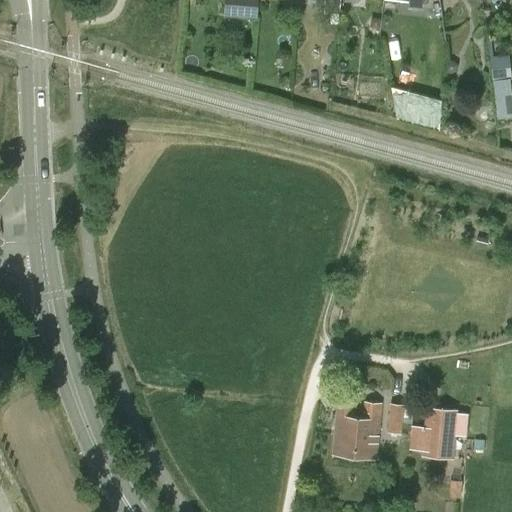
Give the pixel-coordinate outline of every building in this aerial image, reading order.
[(257,17),(258,0),(225,0),(224,15),(257,17)] [(406,0),(409,0),(409,8),(422,9),(422,0),(406,0)] [(511,63),(511,55),(493,55),(496,116),(511,115),(511,63)] [(441,124),(444,95),(395,89),(392,118),(441,124)] [(377,459),(380,420),(382,403),(366,402),(364,419),(354,417),(355,401),(338,399),(332,454),(377,459)] [(388,432),(401,433),(403,404),(390,404),(388,432)] [(426,407),(422,456),(455,458),(459,409),(426,407)]
